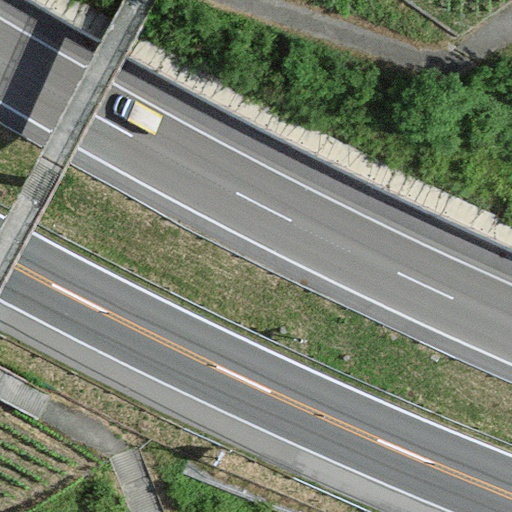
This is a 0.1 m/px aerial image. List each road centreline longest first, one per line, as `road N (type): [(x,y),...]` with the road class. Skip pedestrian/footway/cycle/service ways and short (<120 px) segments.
road 1 (motorway): [(511,322),(224,188),(0,56)]
road 2 (motorway): [(0,256),(357,438),(511,496)]
